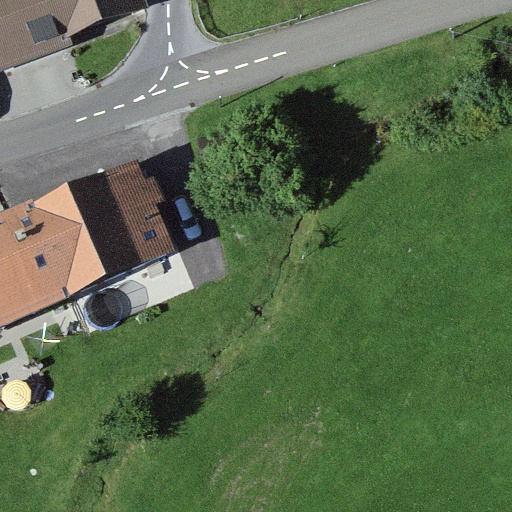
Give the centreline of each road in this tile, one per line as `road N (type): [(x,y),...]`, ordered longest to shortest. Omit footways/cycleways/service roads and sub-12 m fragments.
road 1 (unclassified): [(465,0),(226,72),(177,77)]
road 2 (unclassified): [(177,77),(134,101),(0,144)]
